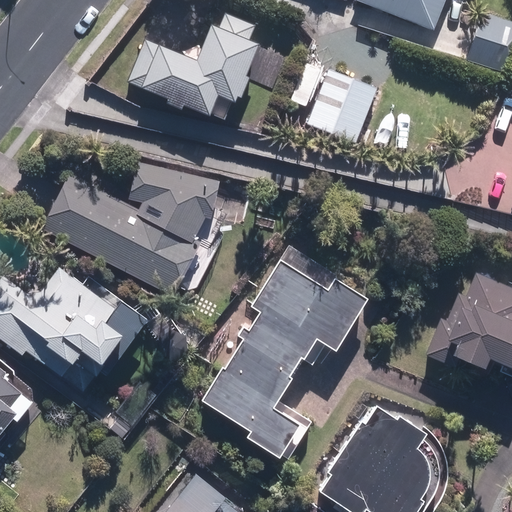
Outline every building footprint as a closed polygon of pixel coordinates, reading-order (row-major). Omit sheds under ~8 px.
[(355,0),(430,29),(441,0),(355,0)] [(511,50),(511,23),(481,12),(464,60),(503,74),(511,50)] [(218,28),(209,24),(194,60),(140,37),(122,80),(163,98),(161,104),(177,111),(180,102),(207,114),(216,92),(233,99),(242,79),(241,79),(257,43),(247,39),(253,25),(225,13),(218,28)] [(371,87),(325,69),(305,124),(350,141),(371,87)] [(66,172),(39,226),(174,292),(200,239),(194,236),(203,218),(206,219),(214,179),(132,164),(124,201),(66,172)] [(249,326),(241,339),(222,370),(217,367),(198,398),(245,427),(241,433),(273,452),(286,461),(311,422),(271,397),(297,356),(313,365),(325,346),(336,353),(371,296),(337,275),(289,246),(249,311),(258,317),(252,327),(249,326)] [(0,277),(0,338),(22,356),(26,350),(80,393),(102,364),(107,368),(145,320),(118,299),(96,282),(89,291),(59,267),(32,302),(0,277)] [(454,294),(446,319),(437,317),(433,330),(442,333),(449,335),(443,352),(477,363),(479,358),(499,365),(497,373),(511,377),(511,281),(472,269),(463,296),(454,294)] [(0,435),(2,433),(0,431),(0,425),(10,413),(4,409),(20,389),(6,378),(10,373),(0,365),(0,435)] [(389,419),(371,403),(314,488),(348,511),(436,511),(437,510),(439,506),(440,502),(441,498),(442,494),(442,490),(443,486),(443,481),(443,477),(443,473),(443,469),(442,465),(441,461),(440,457),(439,453),(438,449),(436,445),(435,441),(433,438),(431,434),(428,431),(426,427),(422,433),(393,413),(389,419)] [(241,511),(190,470),(156,511),(241,511)]
